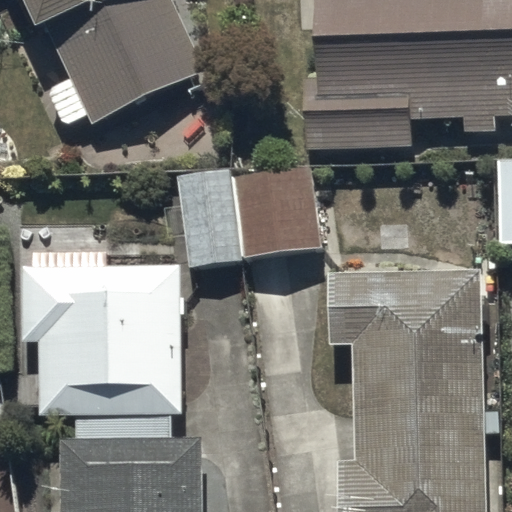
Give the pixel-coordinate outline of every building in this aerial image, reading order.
[(31,0),(41,21),(51,17),(76,72),(51,84),(68,122),(96,110),(98,116),(212,65),(182,0),(31,0)] [(511,0),(323,0),(327,96),(309,97),(310,149),(423,146),(422,118),(468,117),(468,125),(504,124),(503,116),(511,115),(511,0)] [(511,156),(500,156),(501,242),(511,241),(511,156)] [(240,168),(253,258),(328,248),(317,158),(240,168)] [(253,258),(240,168),(239,168),(184,175),(196,265),(249,258),(253,258)] [(190,262),(24,262),(24,342),(46,342),(46,411),(77,411),(77,433),(67,433),(68,508),(48,508),(47,511),(212,511),(212,432),(182,432),(182,410),(190,410),(190,262)] [(493,511),(490,266),(333,269),(334,344),(360,344),(361,456),(346,456),(346,511),(493,511)]
